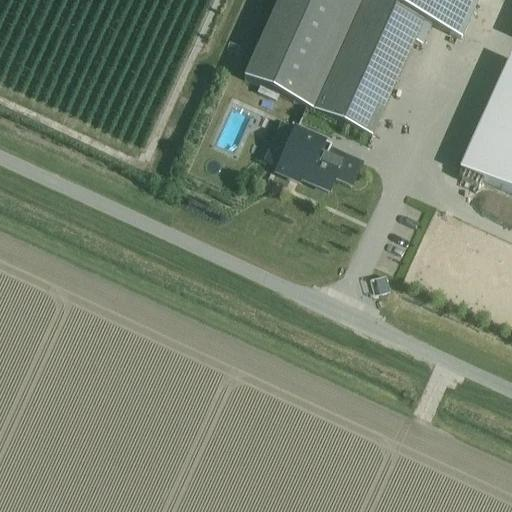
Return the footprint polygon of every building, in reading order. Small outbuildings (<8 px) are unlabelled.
[(279,0),(243,82),(370,139),(422,24),(368,0),(279,0)] [(368,0),(422,24),(460,41),(478,0),(368,0)] [(511,194),(511,63),(502,59),(453,168),(511,194)] [(350,189),(360,166),(328,152),(330,148),(286,128),(274,153),(283,157),(275,175),(288,181),(290,177),(328,195),(333,182),(350,189)] [(438,256),(420,260),(426,285),(444,280),(438,256)]
